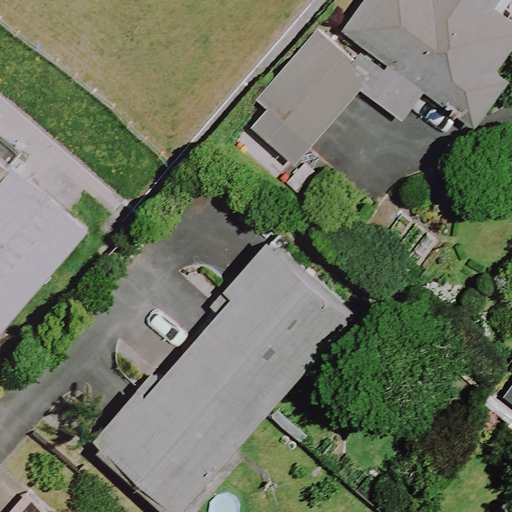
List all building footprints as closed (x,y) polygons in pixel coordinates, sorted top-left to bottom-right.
[(501,0),(358,0),(346,15),(339,9),(244,124),(296,167),(360,89),(401,123),(428,89),(474,127),(511,81),(497,69),(511,50),(511,22),(494,8),(501,0)] [(0,145),(0,318),(20,335),(106,235),(0,145)] [(180,511),(356,313),(273,240),(217,303),(176,266),(53,405),(174,511),(180,511)] [(511,374),(491,405),(511,419),(511,374)] [(49,511),(28,494),(13,511),(49,511)]
